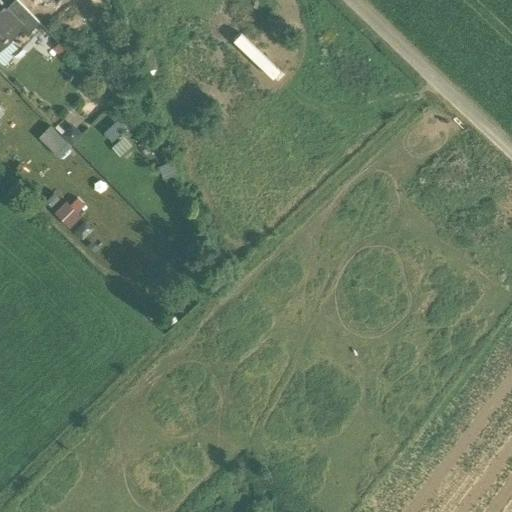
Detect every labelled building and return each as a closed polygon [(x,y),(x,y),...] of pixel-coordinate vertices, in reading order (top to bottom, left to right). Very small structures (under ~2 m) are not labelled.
[(38,23),(16,0),(15,0),(6,9),(20,24),(20,25),(28,33),(38,23)] [(6,9),(0,3),(0,43),(20,25),(20,24),(6,9)] [(156,45),(139,50),(149,80),(165,74),(156,45)] [(50,124),(37,138),(59,159),(73,145),(50,124)] [(65,137),(77,145),(84,133),(72,126),(65,137)] [(69,230),(84,219),(71,200),(55,210),(69,230)]
